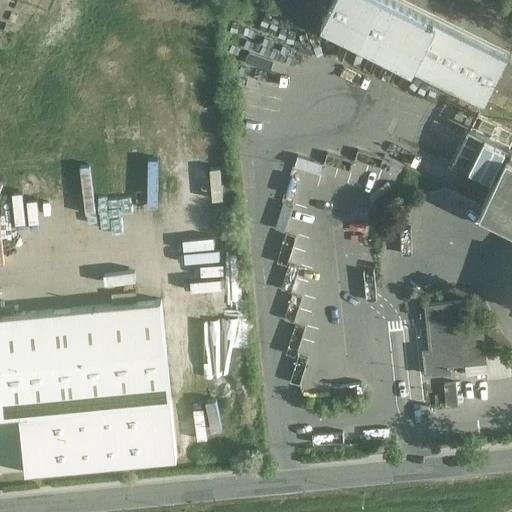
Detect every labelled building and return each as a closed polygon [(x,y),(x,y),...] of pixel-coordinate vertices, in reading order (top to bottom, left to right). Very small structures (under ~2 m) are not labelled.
[(511,61),(511,52),(408,0),(337,0),(333,9),(328,19),(493,99),(497,92),(506,74),(511,61)] [(0,199),(12,168),(11,190),(62,191),(62,176),(12,175),(17,162),(17,158),(5,153),(12,133),(0,128),(0,199)] [(506,146),(485,135),(470,166),(490,177),(506,146)] [(144,192),(173,189),(167,142),(139,146),(142,165),(133,166),(134,181),(143,180),(144,192)] [(511,153),(509,152),(482,205),(511,220),(511,153)] [(294,175),(282,228),(289,230),(287,240),(275,237),(271,254),(296,260),(302,234),(294,232),(307,177),(294,175)] [(288,261),(280,287),(296,292),(305,267),(288,261)] [(467,298),(429,301),(433,346),(427,347),(428,373),(455,371),(455,364),(469,363),(470,374),(491,371),(491,376),(511,374),(511,351),(491,353),(489,330),(471,331),(467,298)] [(162,299),(0,314),(0,415),(21,414),(27,473),(178,458),(162,299)] [(460,380),(448,381),(450,404),(462,403),(460,380)]
